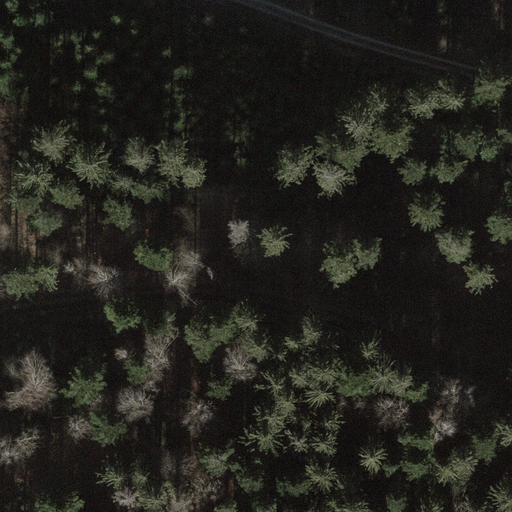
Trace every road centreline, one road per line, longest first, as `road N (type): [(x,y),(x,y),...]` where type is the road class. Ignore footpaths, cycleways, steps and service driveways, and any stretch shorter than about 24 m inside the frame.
road 1 (track): [(0,315),(117,287),(259,294),(511,388)]
road 2 (track): [(511,83),(232,0)]
